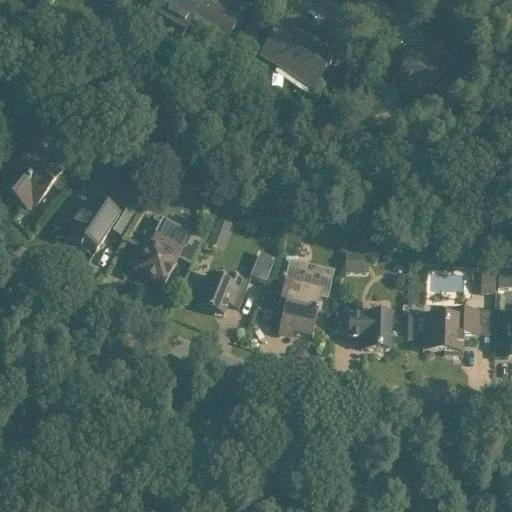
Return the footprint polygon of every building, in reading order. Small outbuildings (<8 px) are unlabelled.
[(156,0),(154,4),(150,12),(164,21),(185,32),(203,0),(156,0)] [(225,0),(203,0),(185,32),(186,33),(187,30),(222,50),(240,19),(244,12),(231,4),(225,1),(225,0)] [(29,18),(23,5),(11,11),(17,24),(29,18)] [(43,12),(35,26),(43,31),(52,17),(43,12)] [(296,37),(280,27),(270,44),(260,62),(313,93),(328,68),(333,58),(296,37)] [(442,93),(448,82),(455,69),(448,65),(430,55),(424,66),(410,58),(395,85),(403,89),(398,97),(422,111),(427,103),(434,89),(442,93)] [(46,107),(35,121),(45,129),(56,116),(46,107)] [(334,120),(331,126),(332,133),(338,136),(345,134),(348,128),(346,122),(340,119),(334,120)] [(9,183),(2,192),(26,212),(33,204),(36,207),(49,192),(52,188),(58,193),(62,192),(68,185),(67,181),(62,176),(63,175),(34,152),(26,162),(9,183)] [(211,171),(207,184),(220,188),(224,174),(211,171)] [(124,210),(138,219),(149,198),(147,197),(150,193),(143,188),(140,192),(137,190),(124,210)] [(81,211),(80,213),(72,224),(76,226),(66,241),(80,251),(83,246),(96,254),(107,238),(119,217),(105,208),(103,212),(89,203),(83,213),(81,211)] [(162,290),(172,272),(183,251),(185,252),(192,238),(162,221),(155,235),(158,237),(149,254),(139,249),(131,263),(138,267),(134,274),(162,290)] [(211,236),(226,241),(231,226),(224,224),(217,221),(211,236)] [(275,263),(259,257),(250,280),(265,286),(275,263)] [(344,257),(344,276),(361,277),(362,257),(344,257)] [(238,312),(245,294),(249,284),(228,276),(225,283),(208,276),(203,290),(195,309),(214,317),(215,313),(224,317),(227,308),(238,312)] [(508,291),(509,277),(498,276),(497,290),(508,291)] [(481,280),(480,297),(494,298),(494,281),(481,280)] [(283,287),(283,289),(278,309),(284,310),(278,336),(292,340),(293,334),(312,338),(316,318),(323,290),(294,283),(292,289),(283,287)] [(270,316),(272,316),(273,308),(275,298),(265,296),(258,313),(270,316)] [(462,358),(463,339),(478,339),(478,314),(463,314),(463,320),(423,318),(422,355),(443,356),(443,359),(452,359),(452,358),(462,358)] [(348,316),(348,323),(348,343),(367,344),(366,353),(389,354),(390,334),(390,316),(348,316)]
